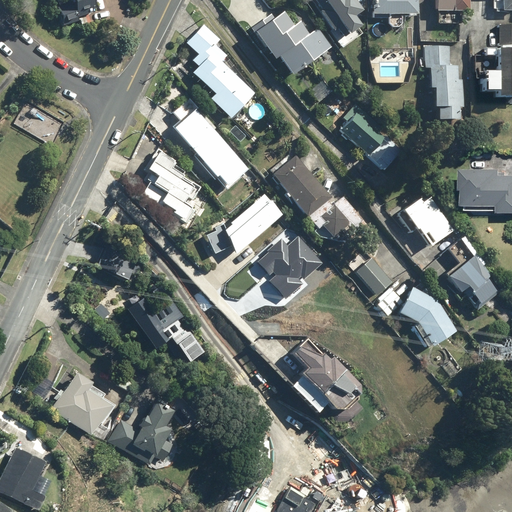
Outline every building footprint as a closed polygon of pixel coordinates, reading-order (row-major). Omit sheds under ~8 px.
[(68,0),(69,1),(53,5),(59,27),(79,22),(77,15),(97,11),(94,0),(68,0)] [(272,0),(270,0),(238,24),(276,73),(289,63),(297,74),(332,47),(318,27),(307,35),(299,25),(294,29),(272,0)] [(315,0),(321,7),(318,8),(332,28),(335,26),(343,37),(360,25),(353,15),(362,9),(355,0),(315,0)] [(415,13),(415,0),(369,0),(370,14),(415,13)] [(466,12),(466,0),(433,0),(434,12),(436,12),(436,24),(461,25),(461,12),(466,12)] [(511,0),(491,0),(491,12),(511,12),(511,0)] [(203,25),(185,44),(196,55),(191,60),(197,67),(190,73),(212,95),(208,99),(229,120),(254,96),(219,61),(224,56),(214,45),(219,40),(203,25)] [(511,25),(497,25),(496,46),(511,46),(511,25)] [(448,46),(423,46),(423,69),(428,69),(428,90),(432,90),(432,109),(437,109),(437,120),(458,120),(458,107),(461,107),(461,80),(457,80),(457,65),(448,65),(448,46)] [(511,48),(496,48),(496,70),(487,70),(487,68),(475,68),(475,80),(485,80),(485,89),(496,89),(496,95),(511,95),(511,48)] [(331,92),(322,81),(309,92),(318,103),(331,92)] [(23,100),(10,123),(52,147),(65,124),(23,100)] [(246,169),(189,102),(173,115),(178,122),(171,127),(214,177),(216,175),(225,187),(246,169)] [(511,103),(497,103),(496,113),(511,113),(511,103)] [(366,156),(385,137),(353,106),(341,118),(348,124),(339,134),(346,141),(348,138),(366,156)] [(248,141),(236,128),(230,135),(241,147),(248,141)] [(385,137),(366,156),(383,172),(402,152),(385,137)] [(175,162),(156,149),(143,169),(155,177),(150,184),(147,182),(139,195),(158,207),(161,203),(173,211),(171,214),(184,224),(192,211),(181,203),(186,196),(192,200),(200,187),(182,175),(184,172),(174,165),(175,162)] [(295,156),(272,175),(306,217),(329,197),(295,156)] [(511,175),(509,175),(510,166),(497,165),(497,171),(482,170),(482,164),(473,164),(473,170),(467,170),(466,191),(469,191),(469,205),(503,206),(503,212),(511,212),(511,175)] [(213,254),(228,248),(233,254),(279,214),(262,195),(223,228),(222,224),(213,227),(215,232),(204,236),(213,254)] [(363,221),(341,196),(312,223),(317,229),(321,225),(332,238),(345,227),(350,232),(363,221)] [(451,229),(426,198),(419,204),(415,200),(395,216),(408,233),(415,228),(430,246),(451,229)] [(323,262),(298,236),(288,246),(281,239),(268,252),(269,253),(258,262),(269,274),(273,271),(276,275),(270,281),(286,298),(303,283),(298,279),(301,276),(304,280),(323,262)] [(457,239),(471,256),(446,276),(458,292),(466,286),(478,302),(495,289),(486,278),(492,274),(461,236),(457,239)] [(375,296),(390,283),(369,258),(354,271),(375,296)] [(401,303),(388,289),(374,301),(387,316),(401,303)] [(451,331),(431,298),(406,289),(398,313),(408,317),(427,346),(451,331)] [(152,327),(143,333),(158,355),(174,344),(186,361),(201,351),(190,334),(187,336),(174,318),(163,325),(156,315),(148,321),(152,327)] [(302,376),(290,387),(314,413),(326,401),(333,408),(343,408),(357,395),(359,386),(331,358),(328,361),(307,339),(292,354),(306,368),(300,374),(302,376)] [(90,383),(76,373),(50,409),(89,435),(109,405),(100,399),(102,396),(88,386),(90,383)] [(111,381),(126,391),(131,384),(115,374),(111,381)] [(120,421),(107,444),(126,454),(132,445),(162,462),(172,446),(163,441),(169,430),(161,426),(171,410),(154,401),(137,431),(120,421)] [(42,497),(40,496),(47,480),(37,476),(43,462),(14,449),(0,480),(0,493),(36,510),(42,497)] [(308,511),(313,505),(287,490),(273,511),(308,511)]
